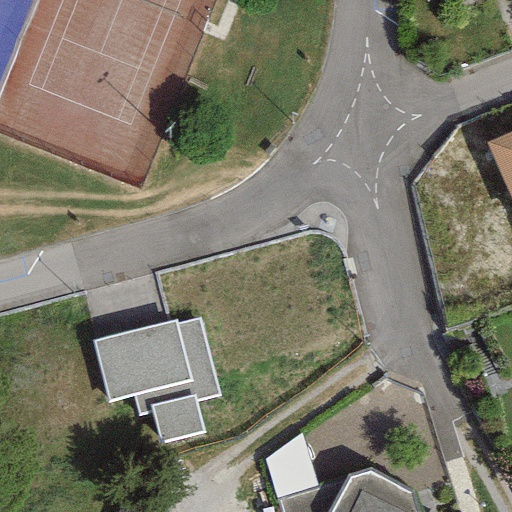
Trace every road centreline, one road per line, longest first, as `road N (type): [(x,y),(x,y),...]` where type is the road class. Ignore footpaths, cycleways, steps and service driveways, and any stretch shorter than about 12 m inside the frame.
road 1 (residential): [(362,170),(0,283)]
road 2 (unclassified): [(378,0),(362,170)]
road 3 (residential): [(511,102),(362,170)]
